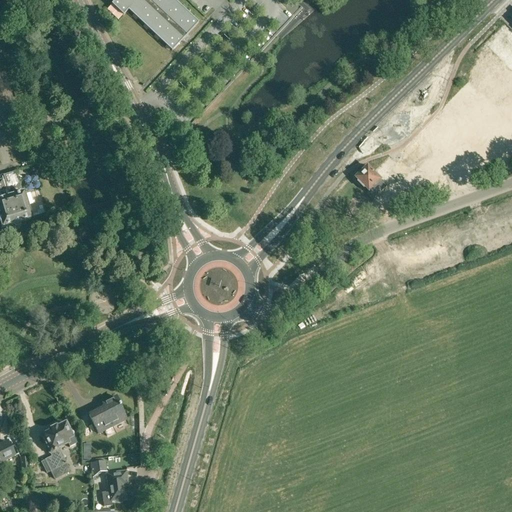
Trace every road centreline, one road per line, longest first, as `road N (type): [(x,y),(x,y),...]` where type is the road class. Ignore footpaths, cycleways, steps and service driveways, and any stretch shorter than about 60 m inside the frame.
road 1 (secondary): [(279,225),(347,144),(493,0)]
road 2 (unclassified): [(243,305),(276,316),(348,247),(511,184)]
road 3 (tertiary): [(0,390),(140,319)]
road 4 (secondary): [(174,511),(212,377)]
